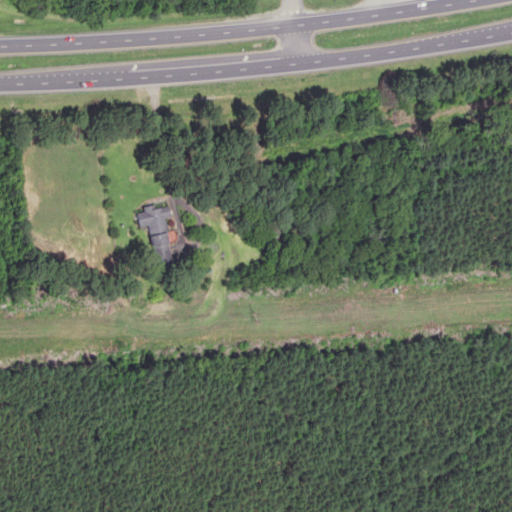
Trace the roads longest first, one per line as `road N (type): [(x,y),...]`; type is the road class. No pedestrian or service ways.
road 1 (trunk): [(474,0),(223,32),(0,45)]
road 2 (trunk): [(64,81),(298,63)]
road 3 (trunk): [(298,63),(511,32)]
